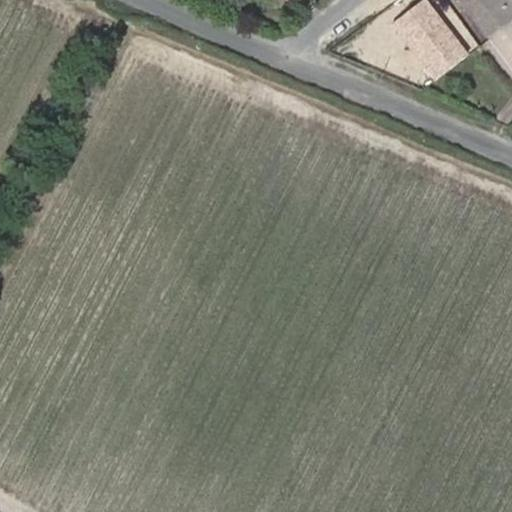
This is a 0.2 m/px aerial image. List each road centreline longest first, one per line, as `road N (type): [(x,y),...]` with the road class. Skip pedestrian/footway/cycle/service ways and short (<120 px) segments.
road 1 (residential): [(273,52),(511,159)]
road 2 (residential): [(157,0),(273,52)]
